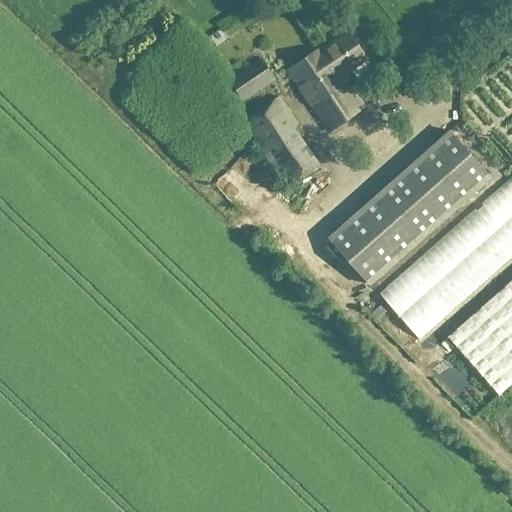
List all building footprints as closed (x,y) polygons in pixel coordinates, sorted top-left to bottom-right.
[(306,101),(341,77),(366,61),(348,34),(320,53),(319,50),(286,72),(306,101)] [(275,81),(260,61),(230,83),(243,103),(275,81)] [(341,77),(306,101),(311,110),(313,109),(329,133),(363,110),(341,77)] [(288,190),(319,169),(295,132),(298,126),(279,98),(242,123),(245,127),(244,128),(288,190)] [(491,181),(449,133),(328,239),(371,287),(491,181)] [(419,341),(511,258),(511,178),(379,296),(419,341)] [(511,282),(448,339),(499,397),(511,385),(511,282)]
